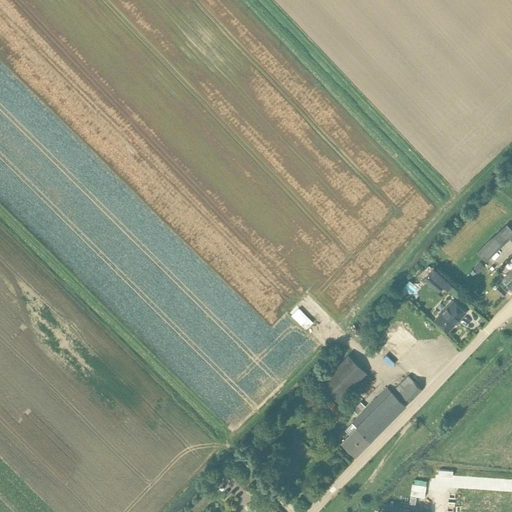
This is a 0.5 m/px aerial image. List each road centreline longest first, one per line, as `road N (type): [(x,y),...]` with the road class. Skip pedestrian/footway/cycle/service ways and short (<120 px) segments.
road 1 (unclassified): [(312,511),(511,305)]
road 2 (unknown): [(430,389),(405,365),(375,362),(320,306)]
